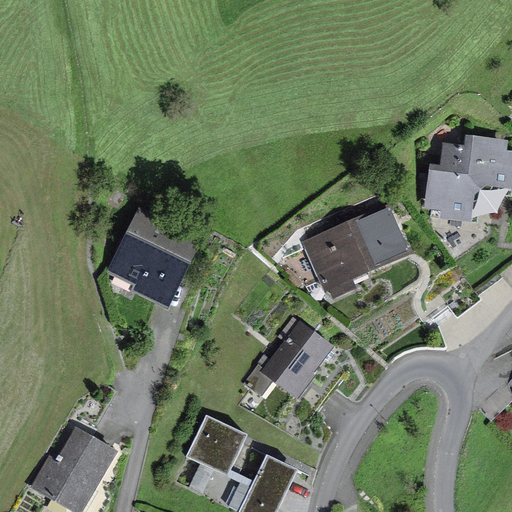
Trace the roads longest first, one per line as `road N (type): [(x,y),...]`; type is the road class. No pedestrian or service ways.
road 1 (residential): [(452,370),(433,359),(402,367),(345,437),(319,511)]
road 2 (residential): [(442,511),(441,466),(459,400),(452,370)]
road 3 (residential): [(127,511),(150,378)]
